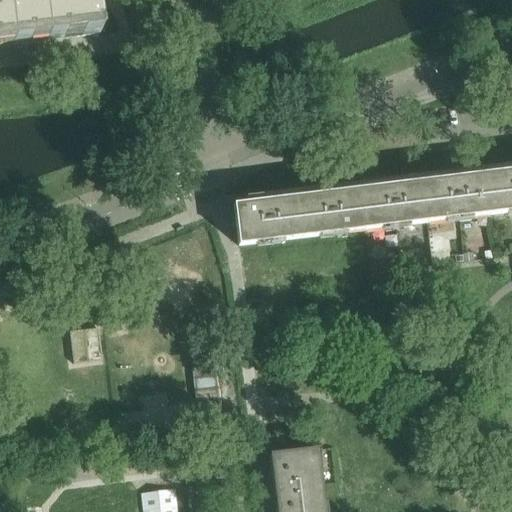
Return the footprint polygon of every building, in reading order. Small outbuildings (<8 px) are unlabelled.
[(0,0),(0,48),(99,36),(94,0),(0,0)] [(511,173),(234,208),(233,208),(237,248),(238,248),(363,232),(511,213),(511,173)] [(102,362),(98,331),(69,334),(73,366),(102,362)] [(191,370),(197,428),(222,426),(215,367),(191,370)] [(323,511),(315,451),(269,457),(275,511),(323,511)] [(147,501),(148,511),(170,511),(169,498),(147,501)]
